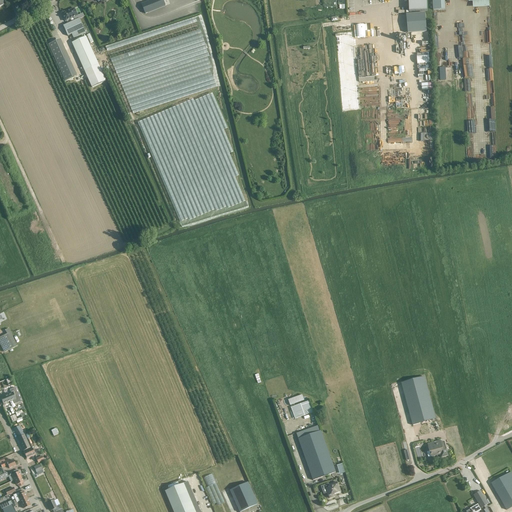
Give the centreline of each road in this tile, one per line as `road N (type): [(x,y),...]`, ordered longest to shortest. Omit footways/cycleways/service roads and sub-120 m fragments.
road 1 (unclassified): [(511,433),(342,511)]
road 2 (unknown): [(390,2),(384,136),(414,146)]
road 3 (unknown): [(0,131),(50,243)]
